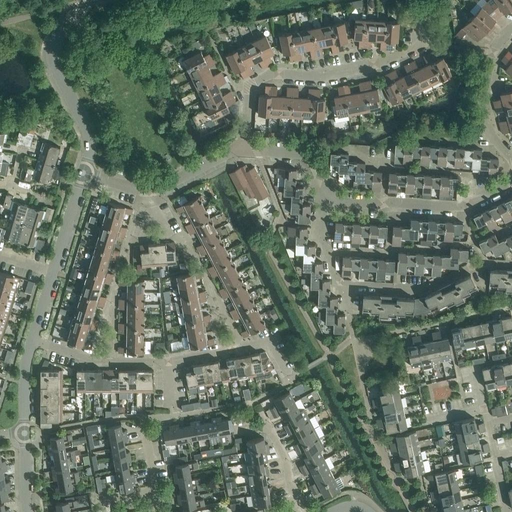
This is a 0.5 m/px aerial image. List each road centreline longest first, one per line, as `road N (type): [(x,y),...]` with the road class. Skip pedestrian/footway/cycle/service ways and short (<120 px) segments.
road 1 (residential): [(289,378),(270,342),(168,363),(93,360),(30,340)]
road 2 (residential): [(242,146),(248,83),(264,74),(320,76),(379,63),(420,44),(418,2)]
road 3 (residential): [(511,263),(483,262),(424,288),(341,285),(318,239),(320,213),(331,200)]
road 4 (residential): [(82,173),(84,122),(51,57),(82,0)]
road 5 (residential): [(511,178),(459,207),(331,200)]
road 6 (residential): [(82,173),(150,191),(242,146)]
road 7 (residential): [(511,29),(493,51),(484,89),(484,117),(511,162)]
road 8 (residential): [(304,511),(267,426),(237,433)]
